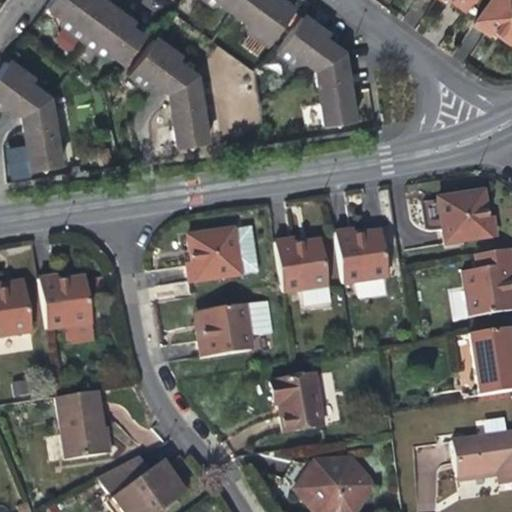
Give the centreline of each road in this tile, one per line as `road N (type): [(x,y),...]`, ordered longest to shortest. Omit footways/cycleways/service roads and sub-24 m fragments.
road 1 (residential): [(242,511),(144,372),(120,204)]
road 2 (residential): [(120,204),(412,155)]
road 3 (residential): [(0,223),(120,204)]
